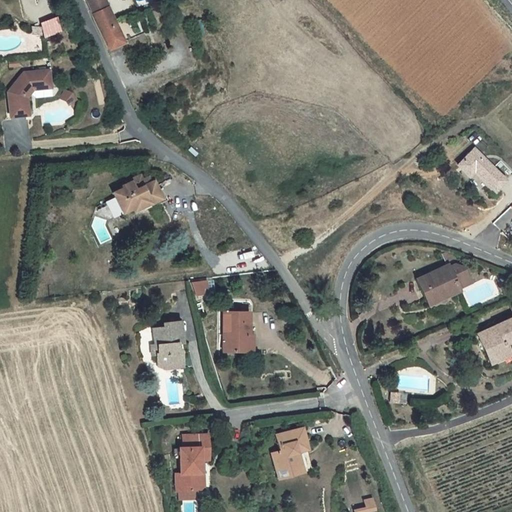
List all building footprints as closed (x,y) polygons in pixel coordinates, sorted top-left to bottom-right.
[(106,6),(103,0),(102,0),(88,7),(90,10),(97,7),(99,10),(106,6)] [(97,7),(90,10),(107,50),(123,43),(106,6),(99,10),(97,7)] [(40,28),(31,27),(31,35),(39,36),(40,28)] [(33,90),(50,88),(48,71),(23,73),(7,93),(10,118),(27,116),(26,99),(33,90)] [(71,94),(64,91),(60,99),(65,101),(68,105),(75,100),(71,94)] [(473,150),(458,165),(469,176),(474,171),(494,192),(505,181),(473,150)] [(112,194),(122,214),(131,209),(132,212),(148,204),(152,203),(153,207),(162,203),(152,181),(148,183),(143,186),(140,180),(138,176),(129,180),(130,182),(120,187),(121,190),(112,194)] [(152,181),(162,203),(166,200),(161,189),(159,190),(155,180),(152,181)] [(441,254),(446,265),(454,261),(453,256),(443,253),(441,254)] [(446,265),(414,279),(424,300),(433,296),(434,299),(456,289),(453,281),(466,276),(463,268),(452,265),(447,267),(446,265)] [(453,281),(456,289),(469,283),(466,276),(453,281)] [(206,293),(205,281),(194,281),(194,294),(206,293)] [(424,300),(426,306),(458,292),(456,289),(434,299),(433,296),(424,300)] [(222,312),(222,352),(244,353),(245,335),(248,336),(248,313),(222,312)] [(477,335),(487,358),(507,350),(504,343),(511,339),(511,317),(496,324),(497,327),(477,335)] [(154,355),(156,367),(164,370),(167,369),(167,364),(181,362),(180,351),(176,349),(176,344),(181,343),(179,322),(162,324),(163,328),(152,330),(154,346),(150,346),(151,355),(154,355)] [(497,327),(496,324),(476,332),(477,335),(497,327)] [(507,350),(487,358),(489,362),(508,354),(507,350)] [(388,403),(397,403),(398,393),(389,392),(388,403)] [(271,454),(276,471),(289,467),(290,472),(302,468),(298,452),(296,446),(306,444),(302,428),(275,435),(280,451),(271,454)] [(175,491),(199,490),(198,474),(199,474),(199,461),(198,449),(208,449),(207,435),(182,436),(182,449),(179,449),(179,473),(175,473),(175,491)] [(296,446),(298,452),(308,450),(306,444),(296,446)] [(198,449),(199,461),(208,461),(208,449),(198,449)] [(289,467),(276,471),(278,479),(303,472),(302,468),(290,472),(289,467)] [(371,499),(364,501),(365,509),(354,511),(353,511),(367,511),(374,510),(371,499)]
